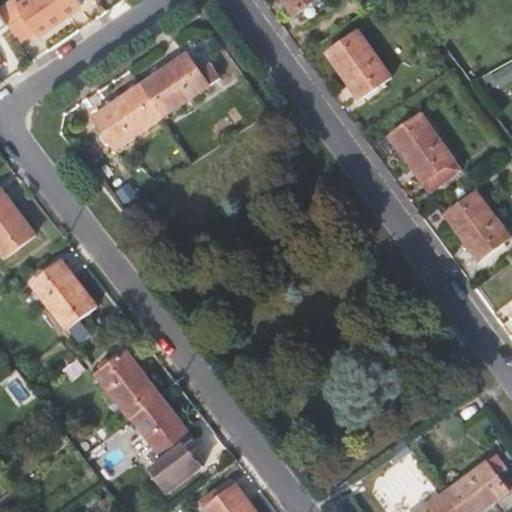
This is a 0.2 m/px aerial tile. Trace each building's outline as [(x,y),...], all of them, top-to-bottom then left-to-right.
[(16,0),(3,0),(0,2),(0,11),(19,41),(36,30),(40,35),(83,6),(79,0),(29,0),(21,6),(16,0)] [(313,0),(285,0),(294,13),(313,0)] [(327,54),(361,100),(392,78),(358,31),(327,54)] [(189,57),(144,87),(166,120),(220,84),(209,70),(201,75),(189,57)] [(119,150),(166,120),(144,87),(96,119),(119,150)] [(391,137),(424,183),(456,160),(423,114),(391,137)] [(462,170),(456,160),(424,183),(431,193),(462,170)] [(0,193),(0,249),(8,260),(39,237),(4,191),(0,193)] [(448,216),(480,260),(510,238),(478,194),(448,216)] [(69,330),(71,328),(81,321),(99,308),(65,262),(35,285),(69,330)] [(71,328),(83,344),(93,336),(81,321),(71,328)] [(99,375),(133,419),(134,419),(163,397),(128,352),(99,375)] [(195,438),(163,397),(134,419),(148,436),(133,448),(151,471),(168,493),(204,466),(192,451),(189,453),(184,446),(195,438)] [(496,459),(448,495),(459,511),(483,511),(509,493),(500,480),(507,475),(496,459)] [(218,511),(257,511),(242,493),(218,511)] [(459,511),(448,495),(424,511),(459,511)]
